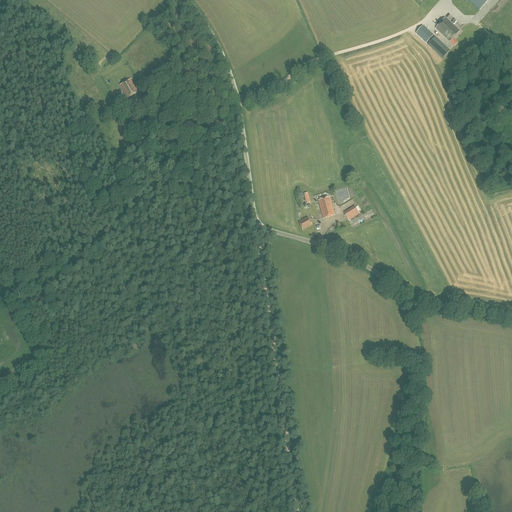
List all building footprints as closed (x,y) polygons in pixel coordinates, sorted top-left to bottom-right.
[(487,0),(469,0),(479,9),(487,0)] [(459,31),(445,17),(435,28),(450,41),(454,46),(457,42),(453,38),(459,31)] [(423,26),(416,33),(426,43),(433,35),(423,26)] [(427,45),(442,59),(450,51),(435,37),(427,45)] [(130,79),(120,85),(128,98),(138,92),(130,79)] [(136,109),(130,112),(136,122),(142,118),(136,109)] [(330,197),(318,200),(323,218),(335,215),(330,197)] [(359,213),(355,207),(344,213),(346,216),(345,217),(345,218),(346,217),(348,220),(359,213)] [(298,222),(303,230),(312,225),(308,216),(298,222)]
